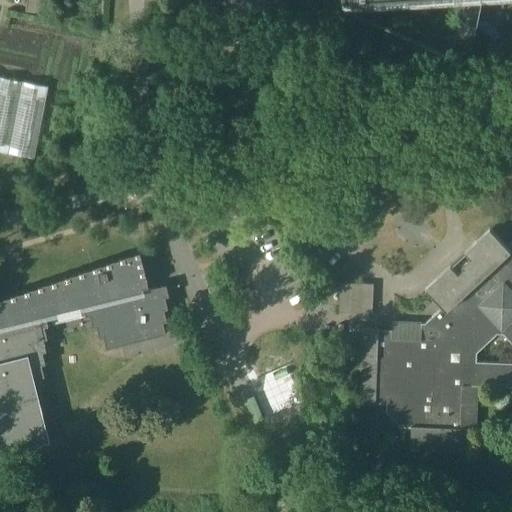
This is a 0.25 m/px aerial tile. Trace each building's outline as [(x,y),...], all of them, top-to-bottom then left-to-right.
[(44,0),(27,0),(27,11),(44,13),(44,0)] [(511,0),(342,0),(345,11),(511,0)] [(0,151),(34,158),(48,86),(0,77),(0,151)] [(490,230),(471,247),(475,252),(462,264),(466,269),(461,273),(453,264),(429,286),(445,304),(424,323),(391,322),(391,336),(378,335),(378,330),(353,329),(352,358),(361,358),(360,402),(387,403),(387,412),(400,426),(411,427),(411,440),(411,450),(469,452),(470,428),(476,429),(477,386),(511,387),(511,414),(510,436),(511,436),(511,242),(506,248),(490,230)] [(144,289),(144,287),(141,275),(146,274),(141,252),(125,255),(126,257),(112,260),(112,261),(98,265),(98,266),(84,270),(85,271),(71,274),(71,275),(57,279),(57,280),(43,284),(44,285),(30,288),(30,289),(16,293),(16,294),(2,298),(3,299),(0,299),(0,452),(51,440),(38,390),(44,389),(41,377),(45,376),(42,364),(46,363),(43,352),(47,351),(44,339),(48,338),(45,327),(49,326),(46,314),(83,305),(86,316),(90,315),(93,327),(97,326),(100,338),(104,337),(107,348),(166,334),(164,322),(167,321),(165,309),(168,308),(166,297),(169,296),(167,284),(144,289)] [(213,293),(221,291),(216,271),(208,274),(213,293)] [(340,282),(339,313),(372,314),(374,284),(340,282)]
